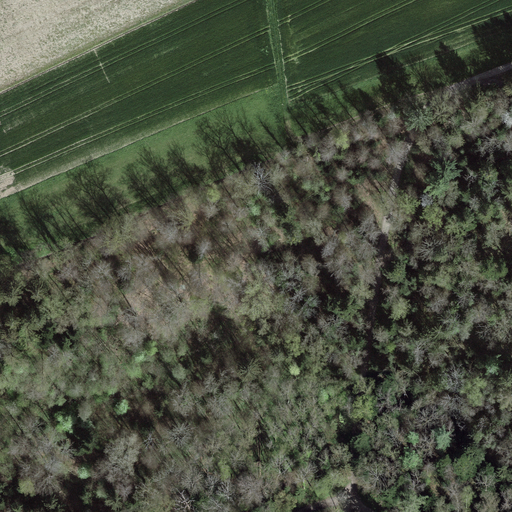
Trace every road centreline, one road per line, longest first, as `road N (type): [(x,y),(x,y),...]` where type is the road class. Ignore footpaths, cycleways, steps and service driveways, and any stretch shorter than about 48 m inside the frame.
road 1 (track): [(456,88),(421,116),(392,187),(348,495)]
road 2 (track): [(271,0),(300,146),(456,88)]
